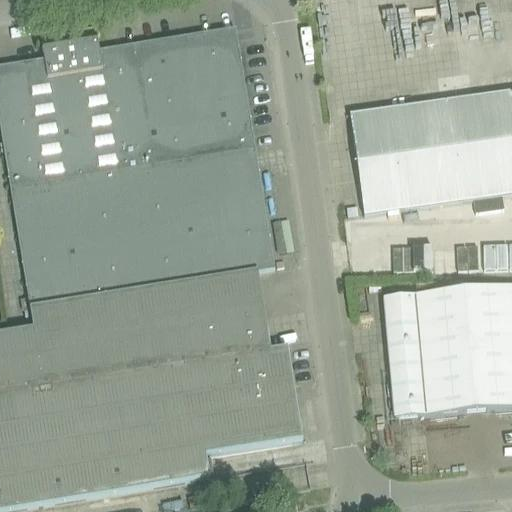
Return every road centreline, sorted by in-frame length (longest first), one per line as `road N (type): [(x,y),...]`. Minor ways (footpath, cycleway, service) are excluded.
road 1 (unclassified): [(358,499),(277,0)]
road 2 (unclassified): [(358,499),(511,486)]
